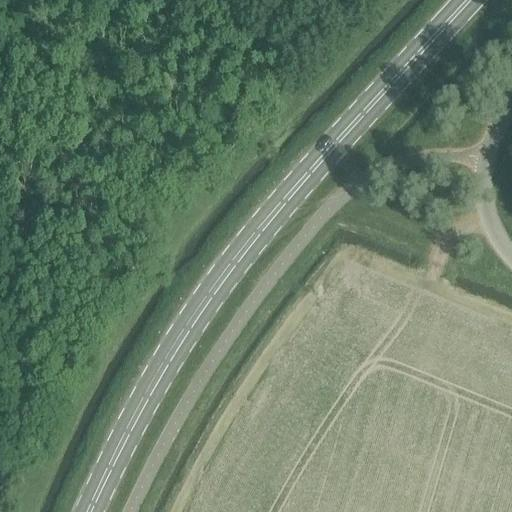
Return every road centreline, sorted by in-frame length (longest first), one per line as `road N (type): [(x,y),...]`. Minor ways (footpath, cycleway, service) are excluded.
road 1 (secondary): [(89,511),(158,375),(222,277),(468,0)]
road 2 (unclassified): [(511,259),(488,224),(482,191),(492,134),(511,103)]
